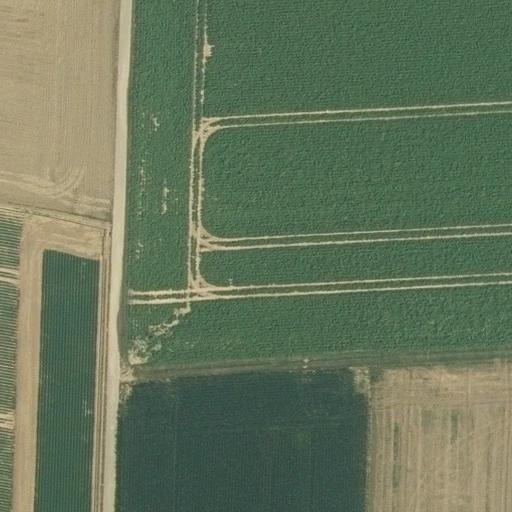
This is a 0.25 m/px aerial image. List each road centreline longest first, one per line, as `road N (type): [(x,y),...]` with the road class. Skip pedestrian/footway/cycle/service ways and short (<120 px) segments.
road 1 (track): [(123,0),(108,511)]
road 2 (track): [(511,349),(114,370)]
